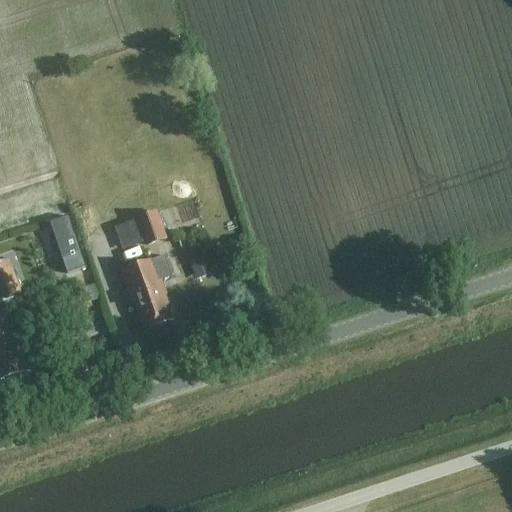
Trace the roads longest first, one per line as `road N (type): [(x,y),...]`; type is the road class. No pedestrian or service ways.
road 1 (tertiary): [(0,442),(511,275)]
road 2 (unclassified): [(313,511),(511,448)]
